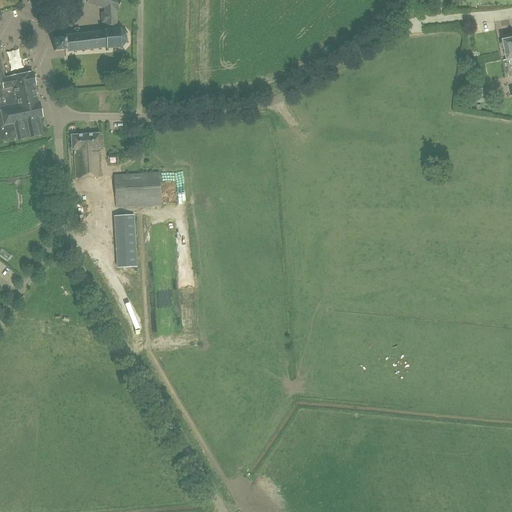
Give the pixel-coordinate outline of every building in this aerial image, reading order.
[(83,32),(80,32),(80,28),(75,29),(75,33),(72,33),(73,35),(64,36),(64,38),(54,39),(55,52),(65,51),(65,52),(75,51),(75,53),(77,53),(77,51),(83,50),(83,52),(85,52),(85,50),(91,49),(91,51),(93,51),(93,49),(99,48),(99,50),(101,50),(101,48),(105,48),(107,49),(107,52),(109,51),(109,49),(114,49),(114,51),(117,51),(117,49),(121,48),(123,50),(124,49),(123,47),(126,43),(128,44),(129,42),(127,41),(127,35),(129,33),(128,32),(126,33),(122,29),(123,27),(121,26),(120,28),(118,28),(116,11),(118,12),(121,0),(87,0),(87,2),(105,8),(105,13),(102,13),(103,22),(106,22),(106,28),(105,28),(105,29),(104,29),(104,31),(100,32),(99,30),(97,30),(97,32),(91,33),(91,31),(89,31),(89,33),(83,34),(83,32)] [(504,41),(501,44),(501,48),(506,50),(508,60),(510,71),(511,70),(511,38),(504,40),(504,41)] [(0,140),(17,136),(18,139),(43,134),(40,118),(43,117),(39,102),(38,102),(35,85),(36,85),(33,72),(2,78),(0,68),(0,140)] [(472,104),(491,100),(488,87),(469,91),(472,104)] [(74,150),(75,161),(76,178),(101,176),(100,152),(98,152),(98,148),(101,148),(100,133),(72,135),(72,150),(74,150)] [(161,205),(159,173),(114,176),(116,208),(161,205)] [(117,266),(137,265),(134,215),(114,216),(117,266)] [(185,322),(192,322),(192,329),(199,329),(198,294),(184,294),(185,322)] [(138,346),(146,345),(145,327),(137,328),(138,346)]
